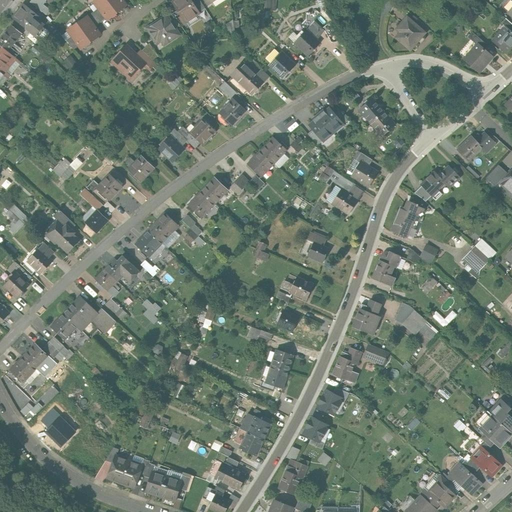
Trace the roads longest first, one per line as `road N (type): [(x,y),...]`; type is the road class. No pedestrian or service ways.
road 1 (residential): [(0,346),(155,202),(269,121),(385,64)]
road 2 (residential): [(241,511),(321,372),(391,184),(429,138)]
road 3 (residential): [(146,511),(47,463),(0,402)]
